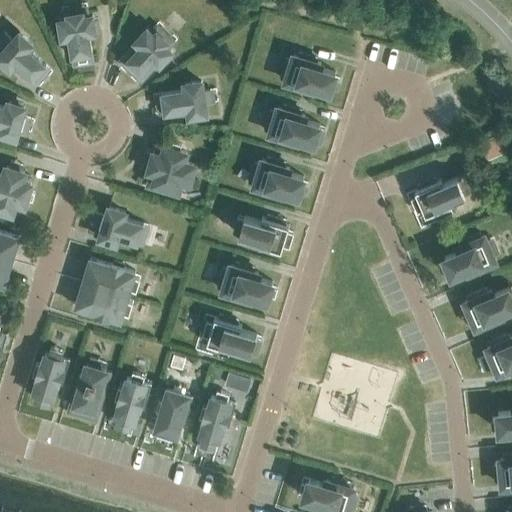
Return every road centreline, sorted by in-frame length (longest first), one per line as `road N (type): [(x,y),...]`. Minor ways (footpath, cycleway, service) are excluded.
road 1 (residential): [(462,511),(449,389),(375,215),(333,204)]
road 2 (residential): [(238,511),(333,204)]
road 3 (unclassified): [(0,406),(77,156)]
road 4 (residential): [(227,511),(0,439)]
road 5 (unclassified): [(120,138),(121,117),(109,100),(77,95),(60,109),(56,131),(77,156)]
